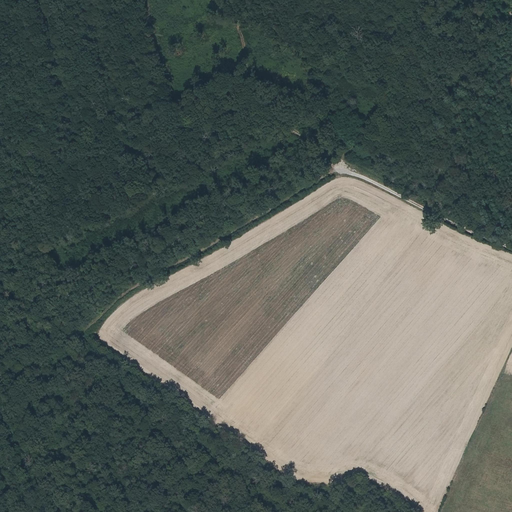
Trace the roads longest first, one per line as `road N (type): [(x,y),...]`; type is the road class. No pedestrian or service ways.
road 1 (track): [(351,171),(287,199),(106,305),(76,331),(0,355)]
road 2 (residential): [(511,247),(351,171)]
